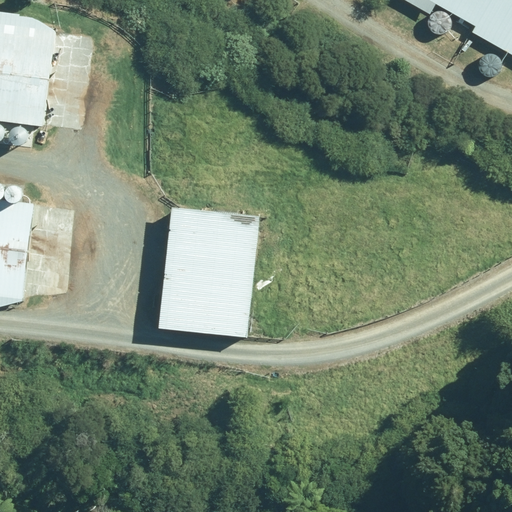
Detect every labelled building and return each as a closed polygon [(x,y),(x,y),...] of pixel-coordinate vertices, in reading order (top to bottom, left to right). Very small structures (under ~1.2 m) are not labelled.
[(511,0),(408,0),(511,57),(511,0)] [(0,16),(0,121),(54,127),(66,24),(0,16)] [(511,63),(491,51),(480,70),(501,81),(511,63)] [(40,208),(0,203),(0,312),(30,298),(40,208)] [(271,218),(179,210),(168,332),(260,340),(271,218)]
